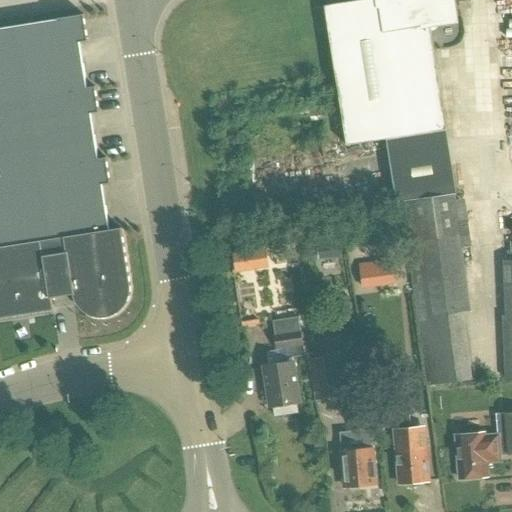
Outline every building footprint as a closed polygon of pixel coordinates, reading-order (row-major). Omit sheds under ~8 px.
[(426,387),(435,386),(472,381),(463,312),(470,311),(455,194),(457,193),(447,130),(431,25),(457,21),(453,0),(362,0),(325,6),(347,146),(387,140),(397,200),(401,199),(426,387)] [(88,41),(84,14),(58,18),(58,19),(0,28),(0,318),(54,310),(52,298),(73,294),(74,299),(76,303),(79,307),(82,310),(86,313),(90,315),(94,317),(99,318),(103,318),(108,317),(113,316),(118,313),(122,310),(125,307),(128,302),(130,298),(131,293),(131,288),(130,283),(122,228),(110,230),(103,185),(111,183),(106,157),(98,159),(91,113),(99,112),(95,86),(87,88),(80,42),(88,41)] [(507,316),(503,316),(506,379),(511,378),(511,242),(510,243),(511,261),(504,261),(507,316)] [(340,243),(332,243),(334,258),(342,257),(340,243)] [(394,259),(359,264),(362,289),(397,285),(394,259)] [(350,296),(338,298),(339,309),(351,308),(350,296)] [(289,359),(305,356),(301,331),(274,335),(277,350),(287,349),(289,359)] [(315,401),(330,399),(323,357),(308,360),(315,401)] [(270,406),(273,405),(275,417),(299,413),(297,401),(300,401),(294,362),(263,367),(270,406)] [(400,415),(398,395),(372,398),(374,419),(393,417),(394,430),(399,484),(430,481),(425,428),(417,428),(416,423),(410,424),(409,414),(400,415)] [(485,433),(457,436),(460,477),(488,475),(487,461),(500,460),(500,456),(511,454),(511,412),(505,413),(505,414),(507,438),(498,439),(498,435),(497,435),(485,436),(485,433)] [(372,450),(371,435),(341,437),(342,452),(345,487),(350,491),(360,490),(362,486),(376,485),(373,450),(372,450)]
